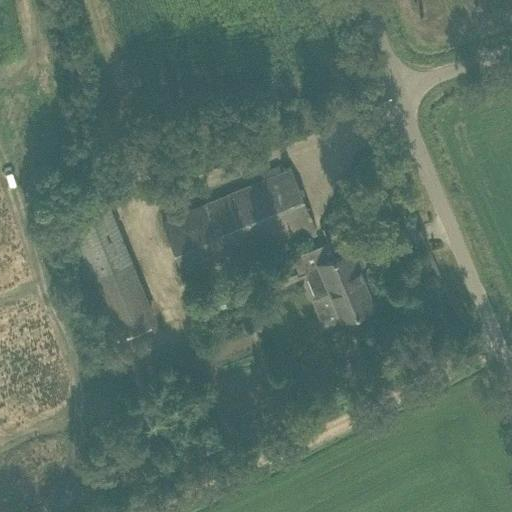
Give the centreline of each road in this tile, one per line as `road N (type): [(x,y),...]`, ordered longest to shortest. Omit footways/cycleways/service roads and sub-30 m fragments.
road 1 (track): [(145,511),(497,344)]
road 2 (unclassified): [(511,380),(399,90)]
